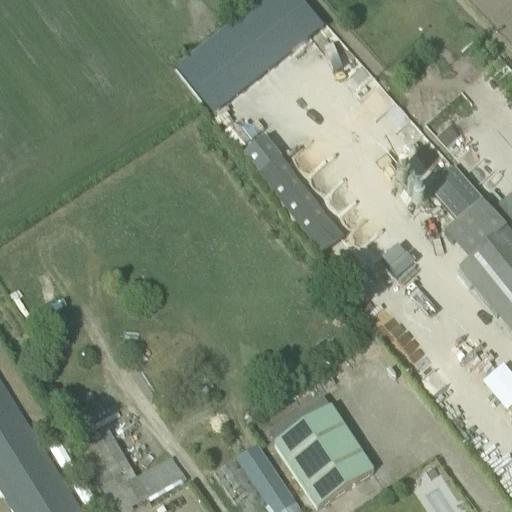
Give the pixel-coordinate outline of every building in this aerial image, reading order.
[(363,110),(378,94),(370,86),(355,102),(363,110)] [(456,159),(471,176),(489,159),(487,157),(510,137),(488,113),(483,117),(488,123),(479,131),(482,135),(456,159)] [(343,242),(279,160),(255,179),(320,260),(343,242)] [(511,340),(511,241),(451,173),(430,192),(432,194),(442,206),(458,223),(443,236),(466,264),(457,273),(511,340)] [(426,199),(432,194),(430,192),(419,179),(413,184),(426,199)] [(396,275),(414,262),(400,243),(382,256),(396,275)] [(485,348),(466,364),(511,417),(511,376),(507,371),(506,371),(485,348)] [(77,511),(0,386),(0,495),(10,511),(77,511)] [(315,511),(372,475),(329,410),(273,447),(315,511)] [(136,482),(107,434),(74,453),(109,511),(139,511),(185,485),(171,461),(136,482)] [(430,511),(438,511),(460,499),(453,489),(426,505),(430,511)]
